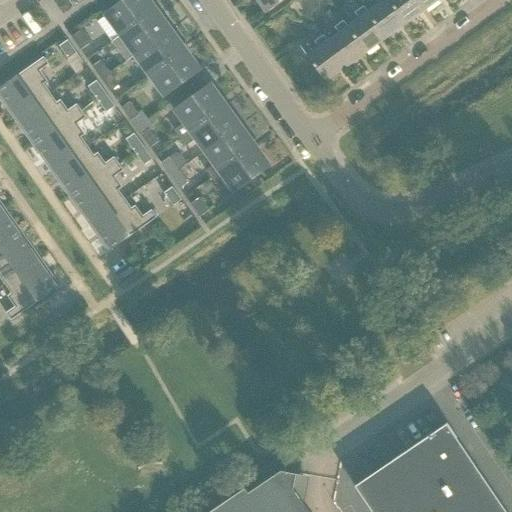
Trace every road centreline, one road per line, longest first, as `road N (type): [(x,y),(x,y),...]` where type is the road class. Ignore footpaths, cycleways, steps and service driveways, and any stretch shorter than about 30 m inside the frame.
road 1 (unclassified): [(298,466),(511,319)]
road 2 (residential): [(310,137),(336,177),(382,210),(419,208),(511,166)]
road 3 (residential): [(310,137),(498,0)]
road 4 (residential): [(210,0),(310,137)]
